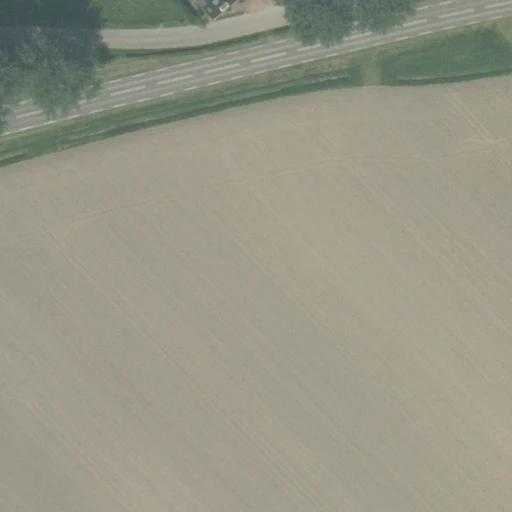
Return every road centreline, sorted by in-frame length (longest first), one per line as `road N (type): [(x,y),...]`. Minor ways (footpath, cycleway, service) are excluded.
road 1 (primary): [(511,5),(0,121)]
road 2 (unclassified): [(0,39),(160,38),(362,0)]
